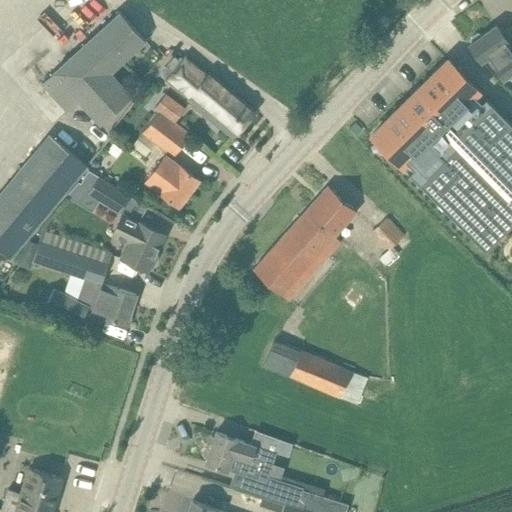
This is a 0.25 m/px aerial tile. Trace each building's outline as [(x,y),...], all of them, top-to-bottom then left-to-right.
[(100,124),(131,96),(110,72),(145,40),(120,12),(42,83),(67,111),(79,100),(100,124)] [(472,42),(469,44),(481,61),(487,57),(503,79),(506,77),(508,79),(511,79),(511,78),(511,47),(500,32),(496,25),(482,35),(480,33),(477,33),(471,37),(471,40),(472,42)] [(174,56),(166,66),(173,71),(167,79),(189,97),(187,99),(201,111),(217,124),(221,119),(237,133),(255,112),(255,111),(240,98),(209,72),(207,74),(186,55),(183,58),(181,61),(174,56)] [(389,118),(372,135),(402,166),(406,161),(413,169),(409,173),(420,184),(424,180),(431,187),(427,191),(438,203),(442,198),(450,206),(446,211),(457,221),(461,217),(469,225),(464,229),(485,250),(495,240),(504,232),(511,223),(511,132),(511,131),(511,129),(511,124),(503,115),(499,120),(492,112),(496,108),(486,97),(481,102),(474,94),(478,90),(448,60),(436,72),(429,79),(396,111),(389,118)] [(158,112),(142,133),(156,143),(172,156),(189,133),(174,122),(185,108),(165,93),(164,95),(154,109),(158,112)] [(179,206),(198,180),(164,154),(145,180),(179,206)] [(88,170),(79,183),(90,190),(88,193),(118,213),(129,196),(88,170)] [(357,211),(328,185),(253,269),(288,300),(340,241),(334,236),(357,211)] [(0,198),(0,250),(11,259),(36,229),(0,198)] [(128,242),(121,258),(147,270),(148,268),(150,269),(152,268),(158,257),(157,255),(155,254),(164,234),(138,222),(122,215),(113,234),(128,242)] [(404,236),(387,218),(372,232),(389,250),(404,236)] [(126,324),(136,295),(102,283),(112,254),(42,231),(32,260),(71,273),(64,294),(53,289),(45,307),(79,323),(87,307),(93,309),(92,313),(126,324)] [(274,338),(262,366),(289,377),(356,405),(367,378),(300,349),(286,344),(274,338)] [(216,432),(205,462),(228,470),(236,472),(232,485),(262,495),(262,497),(284,504),(308,511),(345,511),(349,503),(324,496),(302,489),(303,486),(269,476),(274,462),(277,453),(255,446),(255,445),(249,443),(238,440),(238,439),(235,438),(216,432)] [(8,489),(2,509),(11,511),(51,511),(62,477),(29,467),(21,493),(8,489)] [(262,497),(259,504),(282,511),(281,511),(308,511),(284,504),(262,497)] [(225,511),(192,500),(188,511),(225,511)]
